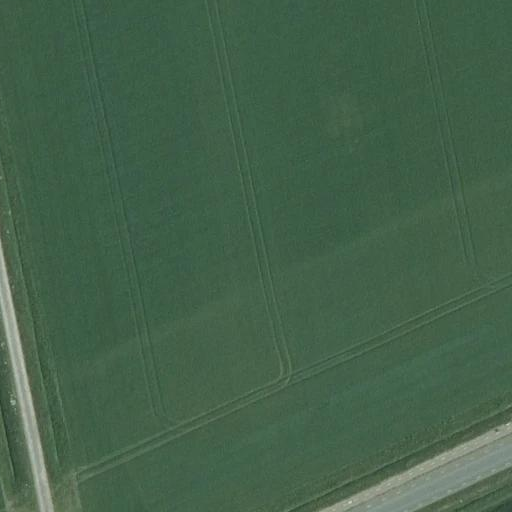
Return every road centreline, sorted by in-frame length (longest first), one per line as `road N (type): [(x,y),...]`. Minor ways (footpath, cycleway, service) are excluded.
road 1 (unclassified): [(48,511),(0,261)]
road 2 (secondary): [(383,511),(511,452)]
